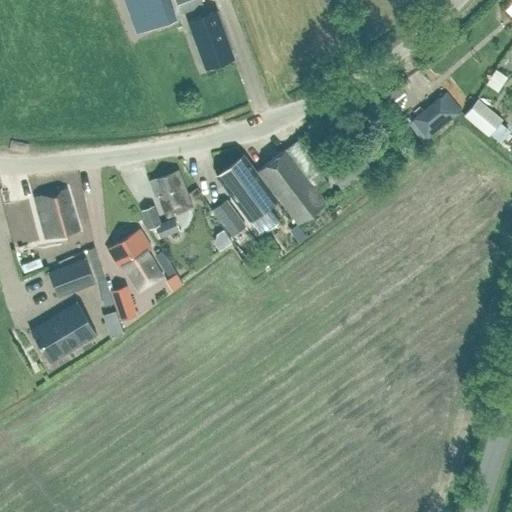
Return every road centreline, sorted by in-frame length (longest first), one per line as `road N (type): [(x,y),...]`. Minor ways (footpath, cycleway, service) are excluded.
road 1 (unclassified): [(0,164),(83,160),(265,124),(384,62),(457,0)]
road 2 (tertiary): [(474,511),(511,389)]
